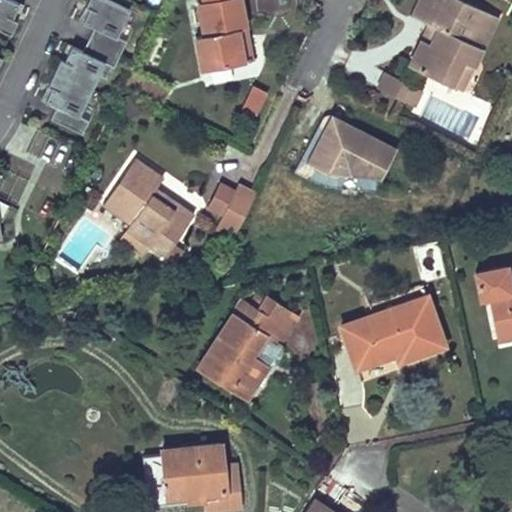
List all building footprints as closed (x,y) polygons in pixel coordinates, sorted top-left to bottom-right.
[(0,0),(0,28),(9,33),(16,20),(11,18),(18,4),(10,0),(0,0)] [(94,27),(88,39),(120,55),(126,41),(116,36),(129,10),(108,0),(86,0),(84,5),(89,8),(82,22),(94,27)] [(197,41),(204,75),(244,66),(238,34),(247,32),(240,0),(231,0),(199,8),(205,40),(197,41)] [(422,39),(409,64),(451,84),(462,60),(473,65),(497,17),(464,0),(420,0),(414,14),(430,22),(439,27),(432,44),(422,39)] [(439,27),(430,22),(422,39),(432,44),(439,27)] [(238,34),(244,66),(253,64),(247,32),(238,34)] [(59,58),(53,71),(91,90),(103,63),(113,68),(120,55),(88,39),(82,51),(71,46),(64,60),(59,58)] [(462,60),(451,84),(461,90),(473,65),(462,60)] [(50,119),(82,134),(88,122),(78,117),(91,90),(53,71),(46,85),(51,87),(44,102),(56,107),(50,119)] [(411,86),(383,72),(376,86),(404,101),(411,86)] [(168,89),(143,78),(137,91),(162,103),(168,89)] [(259,113),(265,88),(244,82),(237,107),(259,113)] [(421,91),(411,86),(404,101),(414,106),(421,91)] [(323,121),(295,177),(301,180),(327,129),(343,124),(342,116),(323,121)] [(327,129),(301,180),(329,195),(385,198),(385,181),(400,152),(348,127),(343,124),(327,129)] [(164,179),(137,159),(102,207),(129,226),(126,231),(150,248),(165,260),(195,218),(164,196),(160,202),(152,196),(157,190),(164,179)] [(237,181),(233,188),(216,180),(199,214),(235,232),(255,189),(237,181)] [(164,196),(157,190),(152,196),(160,202),(164,196)] [(150,248),(126,231),(121,237),(144,257),(150,248)] [(511,290),(509,291),(504,264),(472,270),(478,297),(487,295),(495,339),(511,335),(511,290)] [(424,294),(339,324),(353,367),(393,353),(396,359),(440,344),(424,294)] [(240,297),(194,366),(243,399),(266,365),(252,355),(266,334),(274,321),(289,331),(297,318),(268,298),(259,310),(240,297)] [(289,331),(274,321),(266,334),(281,343),(289,331)] [(140,456),(145,504),(203,499),(204,511),(240,507),(238,488),(227,490),(224,465),(220,441),(157,448),(158,454),(140,456)] [(238,488),(235,462),(224,465),(227,490),(238,488)] [(342,511),(307,494),(298,511),(342,511)]
